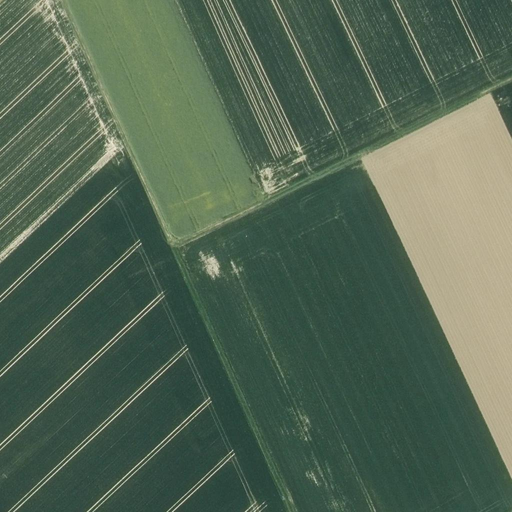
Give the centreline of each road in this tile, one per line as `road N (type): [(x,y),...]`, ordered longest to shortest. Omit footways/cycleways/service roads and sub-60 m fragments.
road 1 (track): [(62,0),(288,511)]
road 2 (track): [(511,81),(174,247)]
